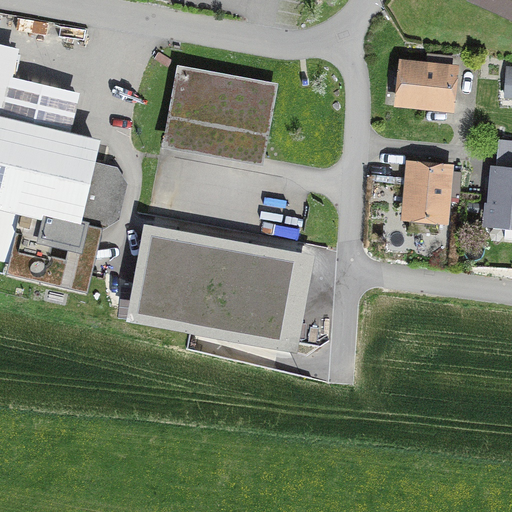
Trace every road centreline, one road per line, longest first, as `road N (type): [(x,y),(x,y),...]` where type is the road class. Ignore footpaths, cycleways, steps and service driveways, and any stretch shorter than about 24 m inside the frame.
road 1 (residential): [(34,0),(273,44),(334,34)]
road 2 (residential): [(334,34),(355,82),(348,267)]
road 3 (residential): [(511,294),(360,276),(348,267)]
